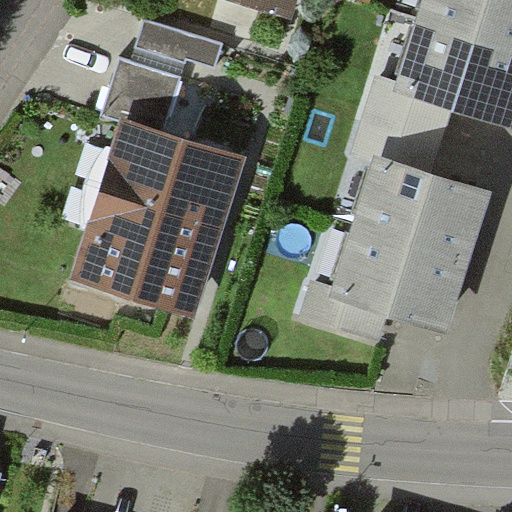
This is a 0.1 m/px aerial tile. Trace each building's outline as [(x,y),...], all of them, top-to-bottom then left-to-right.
[(296,0),(244,0),(292,14),(296,0)] [(511,0),(428,0),(403,88),(458,104),(511,119),(511,114),(511,0)] [(135,49),(185,63),(186,58),(215,66),(223,41),(144,18),(135,49)] [(121,61),(105,117),(122,122),(166,135),(182,79),(121,61)] [(458,104),(403,88),(380,82),(361,149),(382,155),(439,171),(458,104)] [(122,122),(75,280),(195,316),(206,277),(228,202),(242,158),(166,135),(122,122)] [(382,155),(342,294),(393,308),(447,323),(459,281),(477,219),(486,185),(439,171),(382,155)] [(393,308),(342,294),(314,263),(305,296),(381,318),(393,308)]
